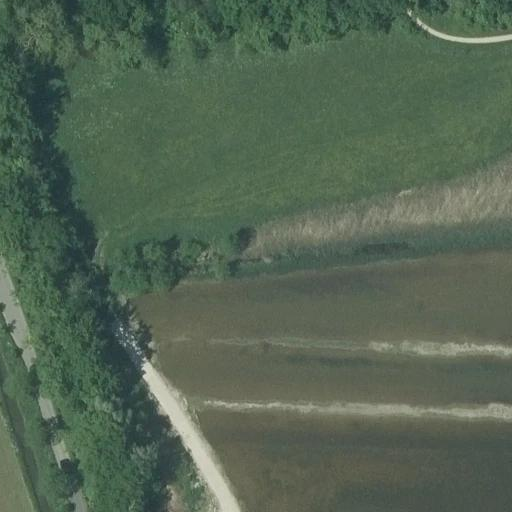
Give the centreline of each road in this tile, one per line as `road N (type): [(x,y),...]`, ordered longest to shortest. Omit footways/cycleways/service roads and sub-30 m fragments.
road 1 (track): [(225,511),(98,299),(88,275),(104,240)]
road 2 (unclassified): [(79,511),(0,273)]
